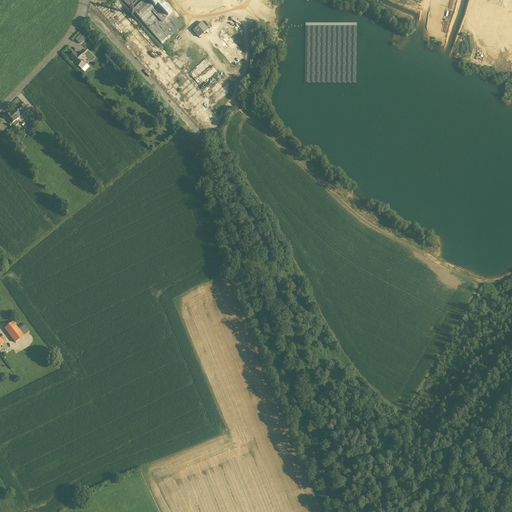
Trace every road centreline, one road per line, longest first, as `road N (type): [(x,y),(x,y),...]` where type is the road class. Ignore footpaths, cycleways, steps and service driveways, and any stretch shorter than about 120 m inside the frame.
road 1 (track): [(231,100),(377,228),(480,280),(511,272)]
road 2 (unclassified): [(0,108),(75,30),(86,0)]
road 3 (track): [(229,0),(245,30),(247,59),(216,123)]
road 4 (track): [(216,123),(134,33)]
